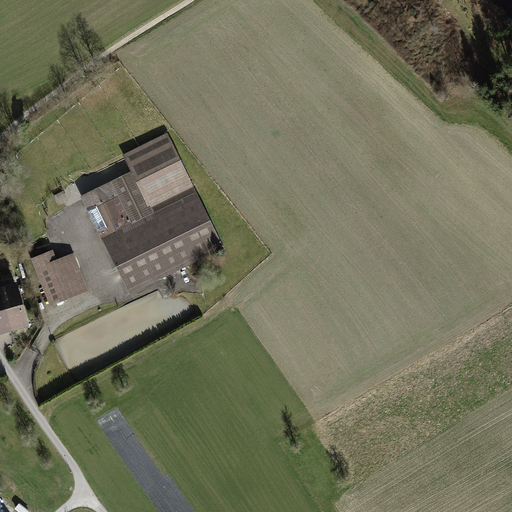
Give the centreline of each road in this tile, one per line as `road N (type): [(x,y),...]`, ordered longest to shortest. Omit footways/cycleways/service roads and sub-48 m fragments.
road 1 (track): [(0,137),(88,65),(191,0)]
road 2 (unclassified): [(61,511),(86,492),(0,357)]
